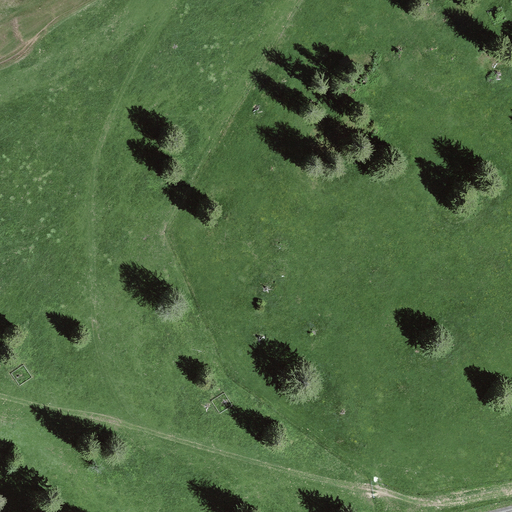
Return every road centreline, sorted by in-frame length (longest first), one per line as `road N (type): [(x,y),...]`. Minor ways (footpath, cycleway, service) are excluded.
road 1 (track): [(0,396),(371,489)]
road 2 (track): [(511,489),(440,502),(371,489)]
